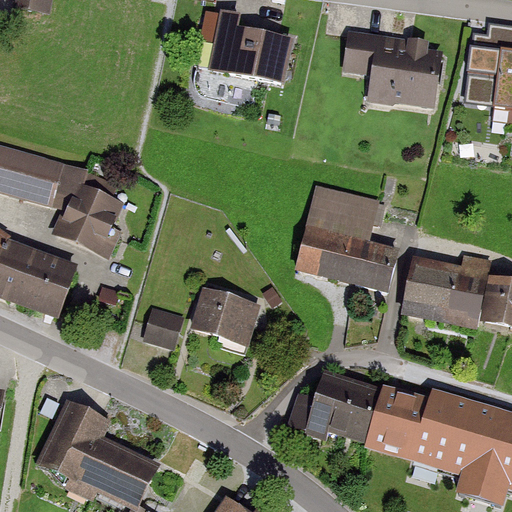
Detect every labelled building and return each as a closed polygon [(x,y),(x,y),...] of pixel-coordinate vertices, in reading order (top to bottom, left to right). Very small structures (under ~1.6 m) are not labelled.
[(21,0),(19,12),(52,18),(55,0),(21,0)] [(219,29),(209,75),(285,91),(295,45),(219,29)] [(511,113),(511,57),(487,54),(489,37),(474,35),(469,76),(498,79),(494,112),(511,113)] [(373,85),(369,110),(435,119),(444,51),(351,38),(345,81),(373,85)] [(0,197),(64,214),(54,241),(109,266),(132,214),(85,193),(89,177),(0,153),(0,197)] [(386,211),(319,194),(297,279),(391,302),(402,258),(376,252),(386,211)] [(0,273),(13,248),(0,238),(0,273)] [(13,248),(0,273),(0,304),(61,327),(81,273),(13,248)] [(417,263),(406,313),(480,327),(491,265),(467,260),(464,274),(417,263)] [(511,288),(510,288),(511,281),(496,278),(487,323),(511,327),(511,288)] [(205,295),(193,335),(250,353),(262,312),(205,295)] [(154,314),(145,348),(176,355),(185,322),(154,314)] [(469,484),(462,505),(486,511),(503,511),(508,496),(511,497),(511,424),(433,401),(431,409),(326,376),(317,405),(300,400),(289,434),(327,445),(328,441),(469,484)] [(141,511),(161,470),(104,444),(112,427),(73,409),(43,475),(123,511),(141,511)]
